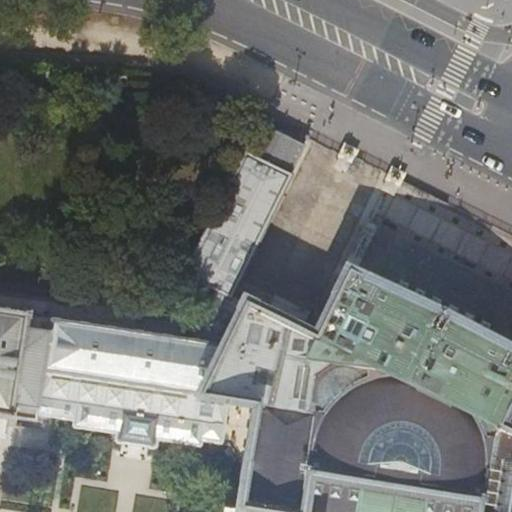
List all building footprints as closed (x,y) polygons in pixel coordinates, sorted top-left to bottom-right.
[(213,287),(229,296),(290,177),(304,147),(271,131),(261,126),(248,153),(245,153),(244,155),(246,156),(241,165),(211,223),(186,273),(213,287)] [(355,157),(358,151),(344,144),(339,153),(337,156),(340,158),(336,166),(345,171),(349,162),(352,164),(355,157)] [(402,180),(405,174),(391,167),(388,173),(385,180),(387,181),(383,189),(393,194),(397,186),(399,187),(402,180)] [(335,295),(314,338),(299,331),(282,323),(266,315),(250,307),(250,306),(237,299),(229,296),(213,287),(211,293),(212,293),(186,346),(55,325),(47,376),(39,419),(72,423),(71,430),(118,437),(117,444),(135,446),(154,449),(155,443),(199,450),(201,441),(219,444),(220,442),(225,402),(251,406),(242,461),(242,464),(234,511),(511,511),(511,291),(377,226),(368,222),(333,294),(335,295)] [(47,376),(55,325),(32,322),(32,320),(0,315),(0,424),(15,427),(15,425),(38,428),(39,419),(47,376)]
